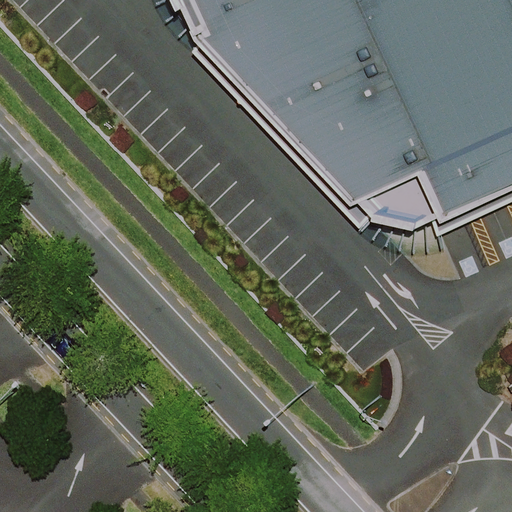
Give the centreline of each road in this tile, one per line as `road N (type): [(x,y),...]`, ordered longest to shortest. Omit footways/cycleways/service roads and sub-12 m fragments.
road 1 (secondary): [(0,124),(131,249),(361,511)]
road 2 (secondary): [(235,511),(0,248)]
